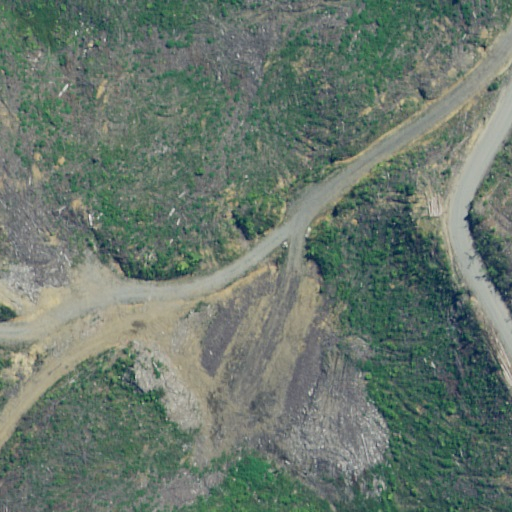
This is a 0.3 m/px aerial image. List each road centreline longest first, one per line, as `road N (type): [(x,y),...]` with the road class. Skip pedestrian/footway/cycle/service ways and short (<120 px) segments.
road 1 (track): [(435,247),(171,511)]
road 2 (track): [(511,31),(451,134),(435,247),(480,285),(511,351)]
